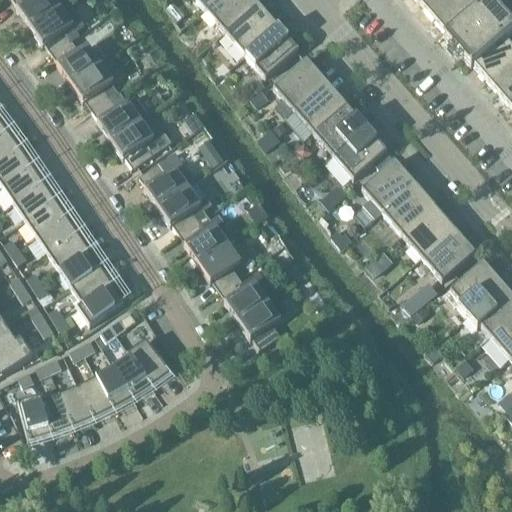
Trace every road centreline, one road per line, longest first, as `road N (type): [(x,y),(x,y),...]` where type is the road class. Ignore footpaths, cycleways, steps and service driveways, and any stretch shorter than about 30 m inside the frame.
road 1 (residential): [(0,482),(48,476),(121,449),(213,381),(207,360),(0,69)]
road 2 (residential): [(313,5),(511,236)]
road 3 (residential): [(511,153),(377,0)]
